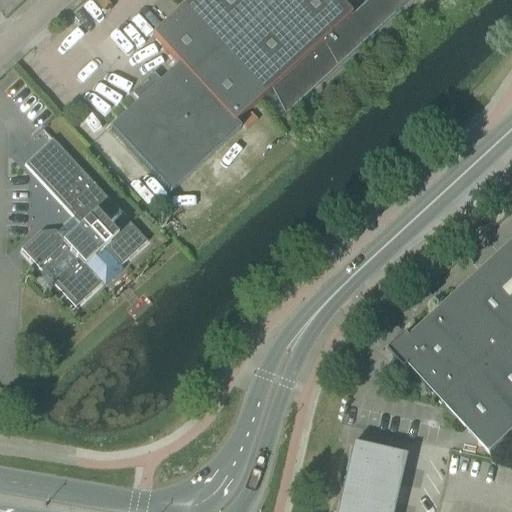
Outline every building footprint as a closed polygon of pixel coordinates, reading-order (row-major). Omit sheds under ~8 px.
[(234,125),(270,92),(350,18),(334,0),(191,0),(151,38),(178,67),(109,130),(169,195),(240,130),(234,125)] [(369,0),(350,18),(270,92),(283,117),(410,0),(369,0)] [(20,252),(21,252),(41,274),(39,275),(52,289),(53,288),(74,310),(101,286),(103,288),(122,272),(119,269),(146,244),(126,222),(127,220),(115,206),(113,208),(52,141),(24,167),(71,218),(54,233),(39,234),(20,252)] [(489,456),(490,456),(511,435),(511,245),(416,334),(413,330),(388,353),(411,378),(414,375),(489,456)] [(393,511),(406,458),(351,445),(335,511),(393,511)]
